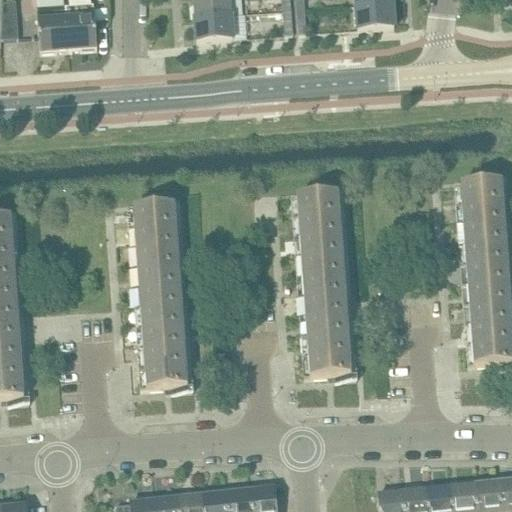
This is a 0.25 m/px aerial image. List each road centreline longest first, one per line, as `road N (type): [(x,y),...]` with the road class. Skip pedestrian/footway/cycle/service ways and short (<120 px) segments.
road 1 (unclassified): [(133,99),(435,75)]
road 2 (residential): [(98,451),(259,442)]
road 3 (unclassified): [(0,109),(133,99)]
road 4 (residential): [(418,314),(424,439)]
road 5 (residential): [(301,440),(424,439)]
road 6 (residential): [(254,321),(259,442)]
